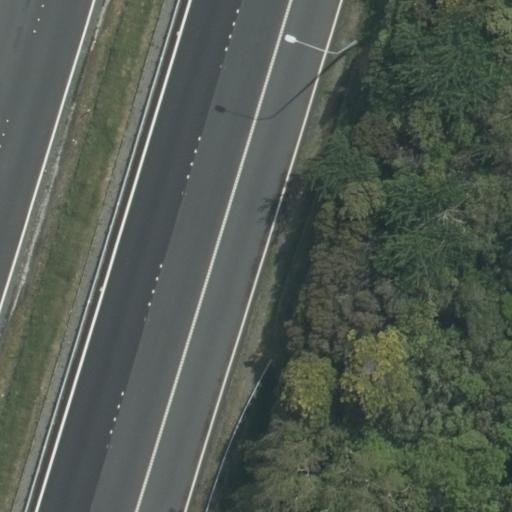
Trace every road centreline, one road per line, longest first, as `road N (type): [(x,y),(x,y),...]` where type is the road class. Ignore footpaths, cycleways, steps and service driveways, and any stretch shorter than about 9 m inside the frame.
road 1 (motorway): [(298,0),(132,511)]
road 2 (motorway): [(241,0),(87,511)]
road 3 (motorway): [(0,137),(41,0)]
